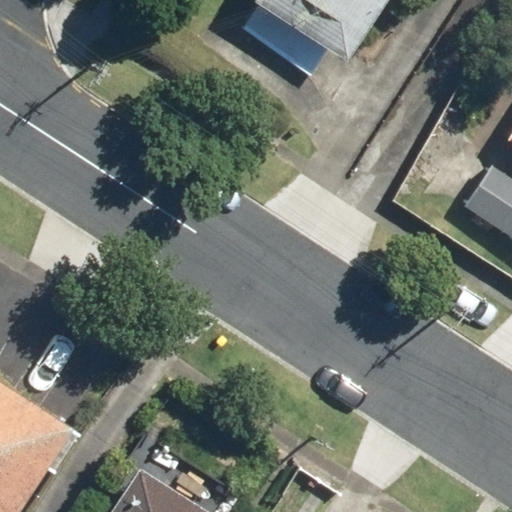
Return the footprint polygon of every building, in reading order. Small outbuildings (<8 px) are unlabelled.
[(250,0),(337,56),(373,0),(250,0)] [(511,118),(500,136),(511,143),(511,118)] [(511,244),(511,178),(485,160),(455,205),(511,244)] [(0,511),(1,511),(62,422),(0,381),(0,511)] [(201,511),(132,468),(103,511),(201,511)]
